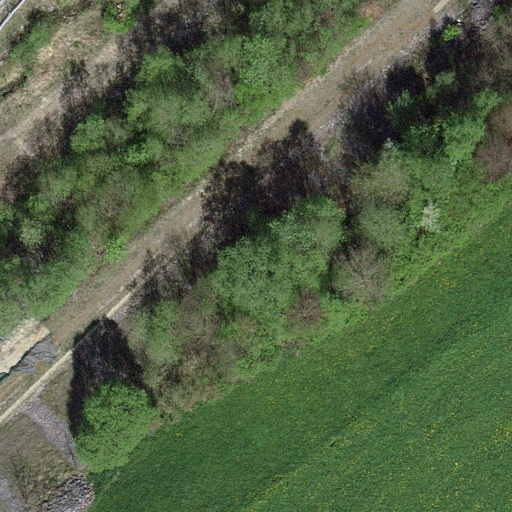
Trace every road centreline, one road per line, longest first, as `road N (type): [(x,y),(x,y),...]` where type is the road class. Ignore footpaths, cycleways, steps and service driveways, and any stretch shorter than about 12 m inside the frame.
road 1 (track): [(0,411),(437,0)]
road 2 (track): [(0,165),(199,0)]
